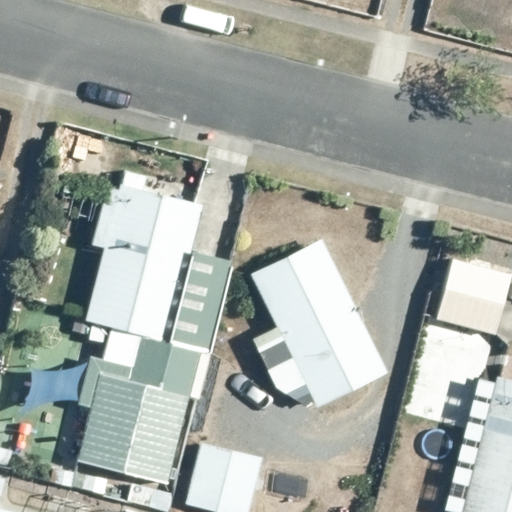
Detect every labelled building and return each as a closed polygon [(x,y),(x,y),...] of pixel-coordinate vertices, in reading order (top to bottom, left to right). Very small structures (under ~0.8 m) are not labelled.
[(104,166),(106,155),(51,142),(35,208),(91,221),(86,242),(96,245),(78,321),(89,324),(82,352),(75,380),(55,457),(161,483),(183,396),(189,398),(223,263),(183,253),(195,201),(135,187),(138,174),(104,166)] [(274,393),(302,410),(310,406),(378,371),(311,239),(244,274),(270,324),(245,336),(274,393)] [(503,271),(442,258),(429,320),(490,333),(503,271)] [(511,511),(511,382),(489,377),(455,511),(511,511)] [(241,511),(255,456),(193,440),(178,504),(211,511),(241,511)]
